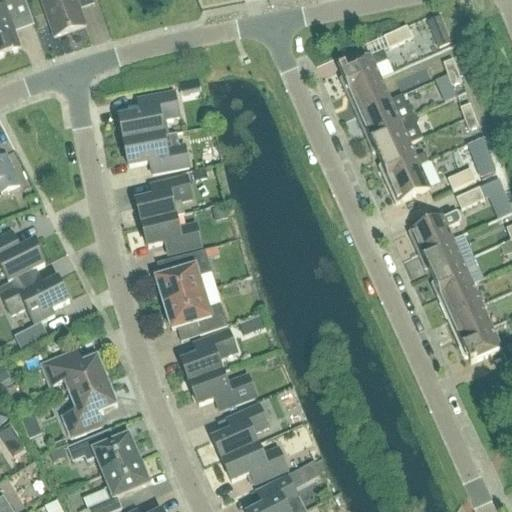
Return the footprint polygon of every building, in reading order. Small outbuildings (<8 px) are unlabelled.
[(23,0),(0,0),(0,59),(20,52),(14,36),(34,29),(23,0)] [(39,0),(54,41),(85,30),(74,0),(39,0)] [(384,41),(389,53),(412,43),(407,31),(384,41)] [(339,83),(346,98),(380,83),(370,60),(339,74),(342,80),(339,83)] [(443,67),(447,79),(457,76),(453,64),(443,67)] [(391,82),(402,78),(398,65),(387,69),(391,82)] [(457,76),(447,79),(452,91),(462,87),(457,76)] [(346,98),(356,120),(390,105),(380,83),(346,98)] [(119,122),(124,148),(164,140),(161,125),(179,121),(174,97),(138,104),(140,118),(119,122)] [(390,105),(356,120),(365,142),(415,120),(411,111),(406,109),(402,99),(390,105)] [(460,112),(465,124),(474,120),(470,109),(460,112)] [(376,157),(379,163),(410,149),(422,143),(416,129),(418,125),(415,120),(365,142),(372,157),(376,157)] [(474,120),(465,124),(469,136),(479,132),(474,120)] [(164,140),(124,148),(129,171),(150,167),(152,179),(189,172),(184,150),(166,154),(164,140)] [(378,171),(385,186),(420,170),(410,149),(379,163),(381,168),(378,171)] [(0,195),(1,198),(19,190),(6,159),(0,162),(0,195)] [(420,170),(385,186),(395,209),(430,193),(420,170)] [(447,184),(453,195),(476,185),(470,173),(447,184)] [(136,206),(142,229),(175,221),(172,209),(191,204),(186,181),(159,188),(161,199),(136,206)] [(456,203),(461,214),(484,204),(479,192),(456,203)] [(175,221),(142,229),(148,252),(173,246),(176,258),(200,251),(195,229),(178,233),(175,221)] [(408,237),(418,259),(453,244),(442,221),(408,237)] [(0,273),(1,273),(9,288),(35,275),(44,270),(33,246),(20,253),(11,237),(0,242),(0,273)] [(429,275),(431,280),(462,266),(453,244),(418,259),(425,274),(429,275)] [(156,283),(164,308),(203,297),(199,281),(211,277),(204,255),(176,262),(180,275),(156,283)] [(431,288),(437,303),(472,288),(462,266),(431,280),(433,285),(431,288)] [(35,275),(9,288),(0,292),(0,298),(11,320),(26,313),(35,331),(54,321),(51,315),(69,306),(57,283),(43,290),(35,275)] [(437,303),(447,325),(482,310),(472,288),(437,303)] [(203,297),(164,308),(171,334),(196,327),(200,340),(227,331),(220,309),(208,312),(203,297)] [(447,325),(457,347),(492,332),(482,310),(447,325)] [(492,332),(457,347),(464,362),(468,362),(470,368),(502,354),(492,332)] [(181,366),(190,388),(221,376),(217,364),(236,357),(228,335),(202,345),(206,356),(181,366)] [(64,386),(70,401),(107,386),(98,362),(82,368),(77,355),(41,370),(50,392),(64,386)] [(221,376),(190,388),(198,411),(223,401),(227,413),(255,402),(247,380),(226,388),(221,376)] [(107,386),(70,401),(76,416),(62,422),(71,444),(102,431),(97,418),(117,410),(107,386)] [(212,443),(222,465),(258,449),(253,438),(268,432),(259,410),(236,420),(240,430),(212,443)] [(17,429),(2,441),(17,461),(32,449),(17,429)] [(96,462),(104,479),(138,465),(128,441),(114,447),(108,435),(67,452),(73,466),(84,461),(86,466),(96,462)] [(258,449),(222,465),(231,487),(266,472),(271,482),(287,475),(278,453),(262,460),(258,449)] [(138,465),(104,479),(109,492),(104,494),(108,504),(89,511),(120,511),(116,502),(148,489),(138,465)] [(255,511),(286,511),(285,509),(298,502),(286,480),(262,492),(269,505),(255,511)] [(0,511),(10,511),(3,500),(0,502),(0,511)]
